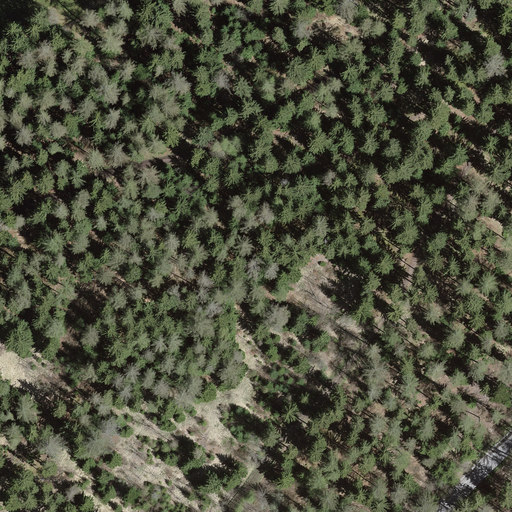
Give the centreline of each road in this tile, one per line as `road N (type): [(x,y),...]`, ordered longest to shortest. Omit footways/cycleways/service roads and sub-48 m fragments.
road 1 (track): [(124,174),(204,149),(344,64)]
road 2 (track): [(0,218),(124,174)]
